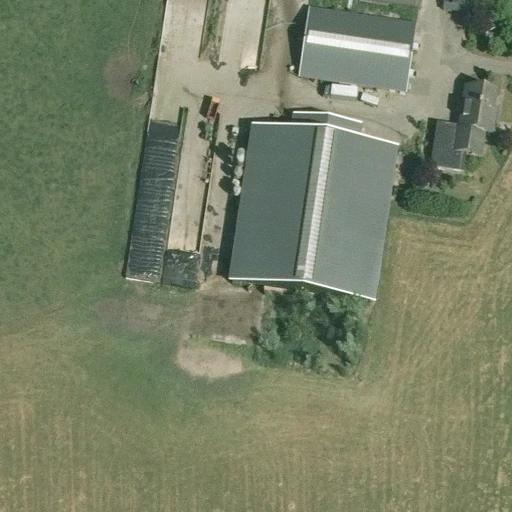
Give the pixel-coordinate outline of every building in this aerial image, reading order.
[(417,11),(418,0),(358,0),(358,2),(417,11)] [(445,0),(444,12),(473,16),(476,0),(445,0)] [(405,92),(415,25),(309,8),(299,75),(405,92)] [(492,11),(475,19),(481,30),(497,22),(492,11)] [(461,173),(464,155),(480,158),(484,135),(493,137),(496,121),(491,120),(495,94),(465,90),(459,130),(438,127),(431,168),(461,173)] [(253,136),(231,285),(370,305),(392,155),(359,150),(361,133),(299,124),(296,142),(253,136)]
